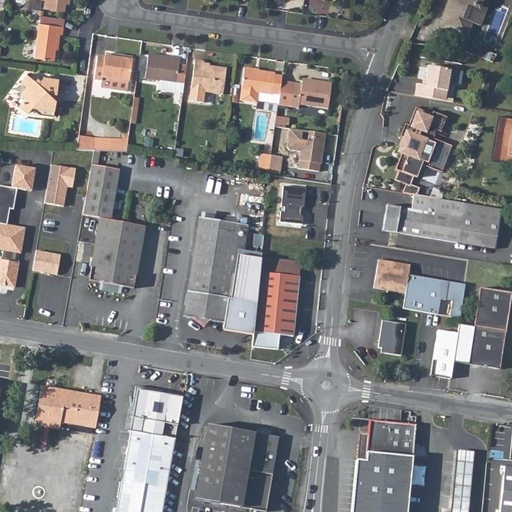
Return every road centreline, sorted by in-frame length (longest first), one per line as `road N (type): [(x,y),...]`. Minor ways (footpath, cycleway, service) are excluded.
road 1 (unclassified): [(326,384),(349,178),(384,53)]
road 2 (residential): [(0,328),(326,384)]
road 3 (residential): [(384,53),(126,15),(115,0)]
road 4 (residential): [(326,384),(511,412)]
road 5 (unknown): [(52,337),(78,193)]
